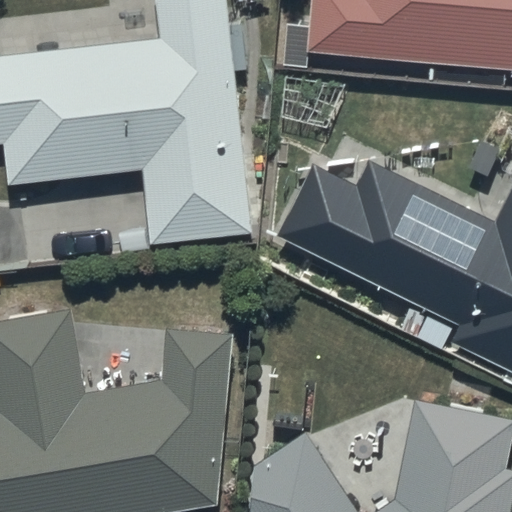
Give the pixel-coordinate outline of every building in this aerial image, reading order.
[(226,0),(153,0),(157,35),(0,53),(0,149),(4,184),(139,168),(148,245),(255,233),(226,0)] [(511,0),(310,0),(307,49),(511,65),(511,0)] [(275,236),(411,302),(399,328),(446,351),(451,340),(511,369),(511,184),(495,218),(369,156),(355,183),(311,161),(275,236)] [(0,511),(148,511),(216,500),(230,329),(162,325),(160,374),(87,388),(69,302),(0,315),(0,511)] [(511,421),(511,417),(414,397),(393,498),(370,511),(354,511),(304,430),(251,462),(246,511),(508,511),(511,496),(511,469),(503,467),(511,421)]
